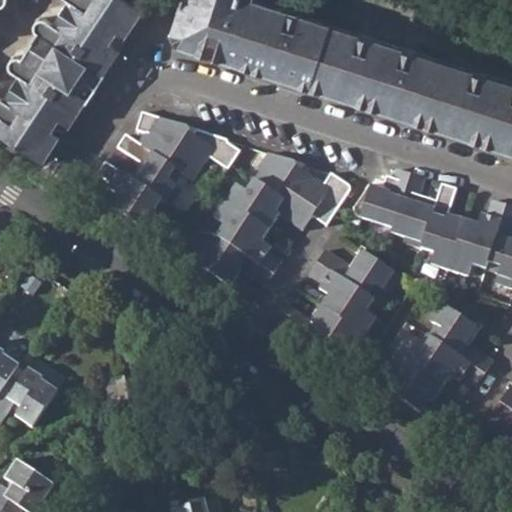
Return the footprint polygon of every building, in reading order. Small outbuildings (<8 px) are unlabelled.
[(66,0),(67,0),(52,24),(45,19),(37,19),(33,25),(37,32),(21,57),(18,56),(10,59),(9,68),(18,75),(3,98),(0,96),(0,134),(42,164),(60,136),(51,131),(59,120),(70,127),(88,100),(78,93),(93,70),(103,76),(121,49),(110,43),(117,32),(125,37),(143,11),(138,8),(142,2),(138,0),(66,0)] [(177,46),(511,153),(511,83),(486,75),(485,78),(472,73),(473,71),(415,52),(414,55),(401,51),(402,48),(372,38),(371,41),(358,37),(359,34),(300,15),(299,18),(286,14),(287,11),(253,0),(181,0),(170,33),(177,46)] [(110,43),(121,49),(125,37),(117,32),(110,43)] [(93,70),(78,93),(88,100),(103,76),(93,70)] [(140,132),(134,141),(180,171),(191,179),(207,155),(227,168),(239,150),(224,137),(141,111),(134,130),(140,132)] [(51,131),(60,136),(70,127),(59,120),(51,131)] [(137,162),(127,178),(161,199),(171,206),(182,189),(172,183),(180,171),(134,141),(124,134),(115,147),(137,162)] [(260,169),(254,179),(312,217),(327,227),(353,187),(331,172),(324,183),(296,165),(294,160),(268,152),(257,167),(260,169)] [(104,162),(96,175),(109,184),(106,189),(117,195),(109,207),(153,236),(164,218),(154,211),(161,199),(127,178),(104,162)] [(380,189),(366,185),(350,210),(351,216),(393,229),(410,174),(395,169),(393,178),(385,176),(380,189)] [(425,179),(410,174),(393,229),(391,235),(404,240),(403,244),(421,250),(438,197),(422,191),(425,179)] [(237,184),(226,201),(270,231),(281,216),(303,231),(312,217),(254,179),(247,191),(237,184)] [(442,184),(438,197),(421,250),(433,254),(430,265),(449,271),(466,220),(449,215),(457,188),(442,184)] [(485,270),(506,205),(486,197),(481,214),(475,212),(472,222),(466,220),(449,271),(469,278),(473,267),(485,270)] [(224,225),(217,237),(275,274),(283,261),(270,253),(273,248),(263,241),(270,231),(226,201),(214,219),(224,225)] [(511,206),(506,205),(485,270),(498,274),(495,284),(511,288),(511,206)] [(201,242),(189,260),(231,288),(242,272),(266,288),(275,274),(217,237),(209,247),(201,242)] [(325,249),(317,262),(375,300),(382,289),(390,294),(401,277),(360,250),(350,265),(325,249)] [(329,294),(321,305),(366,335),(377,318),(367,311),(375,300),(317,262),(309,275),(322,284),(319,288),(329,294)] [(435,324),(428,336),(485,373),(494,360),(470,344),(480,329),(439,301),(428,319),(435,324)] [(288,306),(279,319),(337,357),(344,346),(354,352),(366,335),(321,305),(311,321),(288,306)] [(411,340),(400,357),(444,386),(451,375),(460,381),(463,377),(477,386),(485,373),(428,336),(421,347),(411,340)] [(400,357),(388,375),(398,382),(390,393),(447,431),(456,417),(433,402),(444,386),(400,357)] [(0,389),(7,379),(14,369),(0,360),(0,389)] [(15,385),(7,379),(0,389),(0,423),(10,408),(17,413),(12,420),(29,431),(53,394),(23,372),(15,385)] [(125,411),(119,381),(102,384),(109,414),(125,411)] [(511,391),(487,428),(504,440),(510,431),(511,432),(511,391)] [(257,430),(240,435),(242,442),(245,452),(261,448),(257,430)] [(34,511),(38,506),(37,504),(48,488),(10,463),(0,478),(0,482),(6,487),(2,493),(0,491),(0,511),(1,511),(34,511)]
